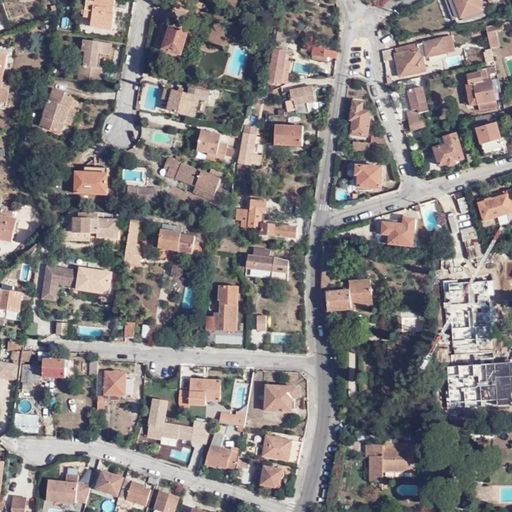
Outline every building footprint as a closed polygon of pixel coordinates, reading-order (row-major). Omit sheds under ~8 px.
[(108,23),(115,24),(116,15),(114,15),(117,1),(111,0),(95,0),(95,3),(87,1),(85,18),(92,19),(91,28),(107,30),(108,23)] [(190,5),(196,6),(196,0),(175,0),(174,9),(189,12),(190,5)] [(196,0),(196,6),(200,7),(207,9),(209,3),(202,0),(199,0),(196,0)] [(456,18),(458,26),(473,22),(470,12),(484,8),(480,0),(447,0),(454,18),(456,18)] [(503,22),(486,26),(491,47),(499,45),(496,30),(504,29),(503,22)] [(190,30),(174,24),(173,28),(165,26),(159,45),(183,53),(190,30)] [(281,84),(286,59),(292,34),(280,29),(277,40),(268,82),(281,84)] [(455,50),(452,34),(444,36),(447,52),(455,50)] [(444,36),(402,45),(403,52),(398,53),(396,53),(401,75),(426,70),(424,57),(447,52),(444,36)] [(86,80),(100,82),(102,69),(97,69),(99,55),(110,57),(112,45),(85,41),(83,52),(87,53),(84,66),(81,66),(79,74),(86,76),(86,80)] [(313,55),(337,58),(338,50),(326,49),(326,47),(315,46),(313,55)] [(494,60),(492,52),(491,48),(484,49),(487,62),(494,60)] [(285,85),(287,78),(291,60),(286,59),(281,84),(280,87),(285,85)] [(494,60),(487,62),(488,65),(471,69),(471,72),(466,73),(468,82),(465,83),(470,105),(477,103),(494,99),(490,78),(498,76),(494,60)] [(0,76),(0,100),(7,101),(11,82),(3,81),(3,77),(0,76)] [(494,99),(503,98),(498,76),(490,78),(494,99)] [(289,101),(291,110),(295,110),(296,112),(309,113),(307,102),(316,100),(315,97),(299,100),(297,100),(295,90),(313,87),(313,85),(290,90),(290,92),(292,99),(289,100),(289,101)] [(409,89),(414,110),(419,109),(420,112),(429,110),(424,86),(409,89)] [(210,91),(191,87),(189,94),(166,88),(163,99),(171,101),(168,110),(190,115),(194,98),(207,101),(210,91)] [(295,90),(297,100),(299,100),(315,97),(313,87),(295,90)] [(60,134),(63,123),(69,108),(73,98),(65,95),(66,93),(54,88),(39,127),(60,134)] [(363,100),(353,98),(349,132),(369,134),(372,115),(370,115),(370,109),(363,108),(363,100)] [(494,99),(477,103),(479,109),(496,105),(494,99)] [(69,108),(63,123),(69,126),(75,110),(69,108)] [(408,111),(410,118),(421,116),(420,112),(419,109),(414,110),(408,111)] [(495,117),(507,115),(505,110),(475,116),(478,127),(476,127),(485,156),(507,150),(504,138),(501,138),(495,117)] [(421,116),(410,118),(413,130),(415,129),(413,122),(421,119),(421,116)] [(426,119),(421,119),(413,122),(415,129),(428,126),(426,119)] [(253,154),(256,134),(257,127),(245,125),(242,143),(240,143),(237,161),(242,162),(247,162),(251,163),(253,154)] [(305,127),(278,125),(277,143),(287,143),(286,145),(303,146),(305,127)] [(222,135),(203,130),(199,151),(209,154),(209,155),(225,160),(229,145),(221,142),(222,135)] [(457,133),(445,137),(447,145),(442,146),(441,143),(431,146),(433,152),(436,151),(441,166),(465,158),(457,133)] [(370,149),(371,140),(354,139),(354,147),(370,149)] [(253,154),(251,163),(253,163),(260,164),(261,155),(253,154)] [(202,173),(168,160),(164,168),(169,170),(166,177),(177,181),(178,178),(197,186),(194,192),(214,200),(222,179),(202,172),(202,173)] [(237,161),(236,179),(243,179),(244,163),(251,164),(251,163),(247,162),(242,162),(237,161)] [(384,165),(356,163),(354,186),(360,186),(361,184),(382,186),(384,165)] [(109,168),(85,168),(85,173),(79,173),(78,195),(109,195),(109,168)] [(139,193),(139,188),(129,187),(128,199),(158,202),(158,194),(139,193)] [(511,188),(478,198),(479,202),(485,219),(485,220),(511,211),(511,188)] [(485,219),(479,202),(477,203),(482,220),(485,219)] [(254,210),(235,207),(233,218),(253,221),(254,210)] [(77,234),(92,234),(99,234),(99,238),(120,238),(120,219),(100,220),(100,214),(80,214),(80,219),(77,219),(76,222),(61,235),(68,244),(72,241),(77,237),(77,234)] [(18,220),(0,215),(0,237),(12,241),(18,220)] [(416,218),(400,216),(400,219),(386,218),(386,221),(383,221),(382,233),(389,234),(387,243),(412,245),(416,218)] [(131,218),(124,261),(126,261),(133,219),(131,218)] [(133,219),(126,261),(140,264),(142,256),(139,247),(140,244),(136,243),(140,220),(133,219)] [(298,224),(263,222),(262,233),(297,236),(298,224)] [(183,226),(163,223),(162,231),(158,231),(156,237),(160,237),(159,246),(178,250),(178,251),(193,253),(196,235),(181,233),(183,226)] [(239,239),(221,234),(220,241),(238,245),(239,239)] [(38,243),(27,253),(30,256),(41,246),(38,243)] [(337,255),(337,245),(324,244),(322,287),(330,287),(331,255),(337,255)] [(273,250),(256,248),(256,255),(242,253),(240,263),(249,265),(248,266),(273,270),(275,258),(272,257),(273,250)] [(511,264),(492,264),(490,310),(511,310),(511,264)] [(47,265),(41,298),(55,300),(58,284),(77,287),(80,270),(47,265)] [(80,267),(77,288),(108,294),(112,272),(97,270),(97,272),(94,272),(94,270),(80,267)] [(448,271),(435,272),(435,287),(448,287),(448,271)] [(0,328),(3,329),(5,317),(18,320),(22,292),(15,291),(17,279),(5,277),(4,284),(0,283),(0,328)] [(327,289),(329,310),(351,308),(350,304),(371,302),(369,277),(348,279),(348,288),(327,289)] [(220,312),(215,312),(215,316),(207,315),(206,329),(236,330),(238,305),(236,305),(237,297),(238,297),(238,286),(220,285),(219,299),(221,299),(220,312)] [(21,301),(30,302),(31,293),(22,292),(21,301)] [(450,349),(491,349),(492,325),(486,325),(486,319),(475,319),(475,314),(450,313),(450,349)] [(267,331),(267,314),(256,314),(256,331),(267,331)] [(134,321),(125,321),(124,335),(133,336),(134,321)] [(67,323),(57,322),(55,334),(66,334),(67,323)] [(20,358),(22,351),(23,343),(7,341),(7,349),(11,349),(10,358),(20,358)] [(0,377),(18,381),(21,363),(0,359),(0,377)] [(43,359),(42,376),(65,377),(66,360),(43,359)] [(38,383),(40,365),(23,364),(21,381),(38,383)] [(114,371),(107,371),(106,393),(135,394),(135,381),(129,381),(129,372),(123,371),(121,370),(116,370),(114,371)] [(107,371),(100,371),(100,373),(98,393),(106,393),(107,371)] [(182,390),(181,402),(207,405),(208,399),(222,400),(223,380),(193,378),(193,390),(182,390)] [(252,386),(237,382),(232,405),(246,408),(252,386)] [(293,386),(267,385),(265,411),(292,412),(293,398),(296,398),(299,395),(299,390),(297,388),(293,388),(293,386)] [(38,408),(40,394),(31,393),(29,406),(38,408)] [(97,410),(105,411),(105,396),(98,396),(97,410)] [(84,413),(85,399),(69,399),(69,412),(84,413)] [(39,418),(40,410),(30,410),(30,416),(21,415),(21,412),(16,411),(15,418),(21,419),(20,422),(37,423),(38,418),(39,418)] [(169,417),(149,410),(139,440),(156,446),(158,440),(161,441),(169,417)] [(222,413),(221,421),(245,426),(248,414),(237,411),(237,415),(222,413)] [(107,425),(99,423),(97,436),(105,437),(107,425)] [(224,466),(238,470),(240,456),(241,448),(234,446),(232,450),(224,448),(227,434),(218,432),(215,444),(214,443),(208,463),(223,468),(224,466)] [(265,454),(301,460),(305,440),(268,434),(265,454)] [(194,446),(190,457),(201,460),(202,457),(200,457),(204,441),(187,436),(185,443),(194,446)] [(182,454),(190,457),(194,446),(185,443),(182,454)] [(408,444),(398,443),(398,449),(383,449),(383,443),(366,443),(365,456),(370,456),(370,481),(383,482),(383,470),(413,470),(413,466),(414,467),(414,459),(413,459),(412,451),(408,451),(408,444)] [(238,470),(238,472),(242,472),(243,467),(248,467),(249,457),(240,456),(238,470)] [(286,474),(297,476),(299,466),(285,463),(284,468),(265,466),(262,485),(276,488),(282,484),(283,478),(285,476),(286,474)] [(87,478),(95,481),(99,468),(91,465),(87,478)] [(125,476),(101,469),(99,477),(101,477),(98,487),(119,494),(125,476)] [(77,501),(77,473),(66,473),(66,478),(47,479),(47,501),(77,501)] [(127,477),(119,502),(129,505),(131,499),(147,505),(152,488),(145,486),(146,483),(127,477)] [(79,483),(77,502),(86,503),(89,484),(79,483)] [(488,500),(488,489),(483,489),(483,486),(475,486),(475,500),(488,500)] [(175,511),(181,496),(162,489),(157,507),(170,511),(175,511)] [(13,496),(11,510),(19,511),(25,511),(27,497),(13,496)]
